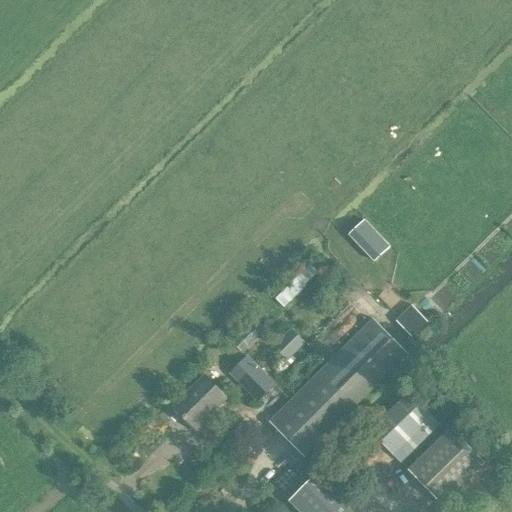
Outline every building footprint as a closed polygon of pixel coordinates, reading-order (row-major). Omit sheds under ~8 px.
[(390,248),(364,221),(349,235),(375,262),(390,248)] [(396,321),(412,338),(429,322),(413,305),(396,321)] [(270,422),(304,457),(408,353),(373,319),(270,422)] [(274,346),(288,361),(306,343),(291,329),(274,346)] [(230,374),(258,402),(275,386),(248,357),(230,374)] [(212,420),(209,417),(227,399),(205,376),(174,407),(199,433),(212,420)] [(370,431),(401,462),(440,424),(410,392),(370,431)] [(409,470),(443,505),(486,463),(451,428),(409,470)] [(315,477),(290,502),(300,511),(352,511),(316,476),(315,477)]
